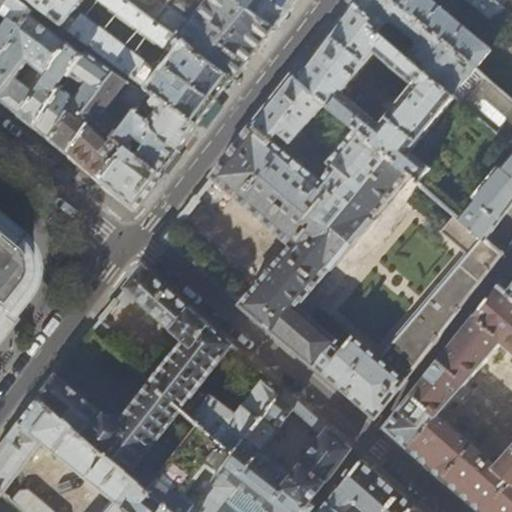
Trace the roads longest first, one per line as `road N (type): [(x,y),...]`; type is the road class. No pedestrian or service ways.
road 1 (residential): [(135,240),(368,439)]
road 2 (tertiary): [(135,240),(324,0)]
road 3 (residential): [(511,254),(368,439)]
road 4 (tertiary): [(0,411),(135,240)]
road 5 (residential): [(135,240),(105,226),(0,135)]
